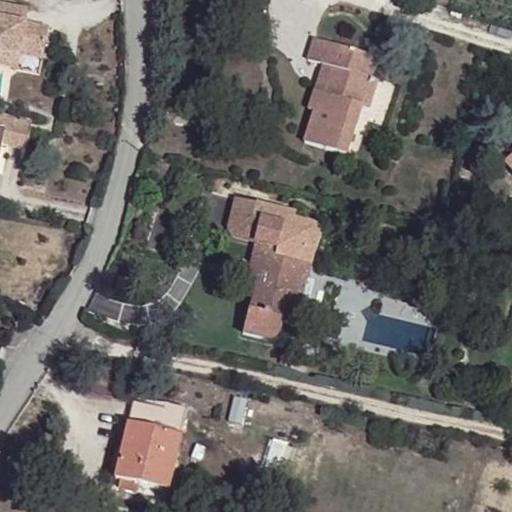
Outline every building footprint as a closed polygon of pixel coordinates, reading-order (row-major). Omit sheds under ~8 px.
[(0,68),(10,70),(13,49),(44,54),(48,29),(25,26),(27,10),(0,5),(0,68)] [(368,111),(378,82),(370,80),(377,59),(314,40),(307,61),(323,66),(332,69),(323,95),(315,92),(309,111),(314,113),(305,144),(346,157),(361,109),(368,111)] [(17,72),(19,57),(43,61),(44,54),(13,49),(10,70),(17,72)] [(323,95),(332,69),(323,66),(315,92),(323,95)] [(175,125),(179,100),(169,99),(165,123),(175,125)] [(195,128),(199,103),(179,100),(175,125),(195,128)] [(0,130),(5,132),(1,155),(7,156),(8,149),(26,152),(31,122),(0,116),(0,130)] [(307,279),(318,236),(317,230),(314,226),(294,221),(295,215),(236,199),(229,227),(229,233),(232,237),(234,238),(256,244),(261,245),(254,272),(262,275),(259,287),(258,286),(251,312),(249,311),(243,335),(265,341),(272,341),(275,339),(278,335),(281,323),(288,325),(300,277),(307,279)] [(259,287),(262,275),(254,272),(261,245),(256,244),(246,283),(258,286),(259,287)] [(294,326),(307,279),(300,277),(288,325),(294,326)] [(509,395),(511,389),(511,380),(509,379),(502,392),(509,395)] [(168,493),(188,411),(165,406),(164,411),(134,404),(116,481),(120,482),(140,487),(168,493)] [(279,478),(283,464),(264,459),(260,466),(262,473),(279,478)] [(138,494),(140,487),(120,482),(118,489),(138,494)]
